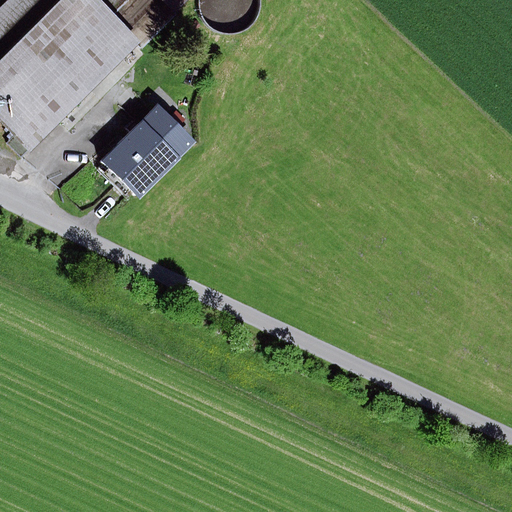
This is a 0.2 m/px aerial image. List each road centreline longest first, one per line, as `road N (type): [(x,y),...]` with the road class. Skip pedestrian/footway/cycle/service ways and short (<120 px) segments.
road 1 (track): [(0,200),(511,440)]
road 2 (unknown): [(18,209),(132,62),(142,37),(119,0)]
